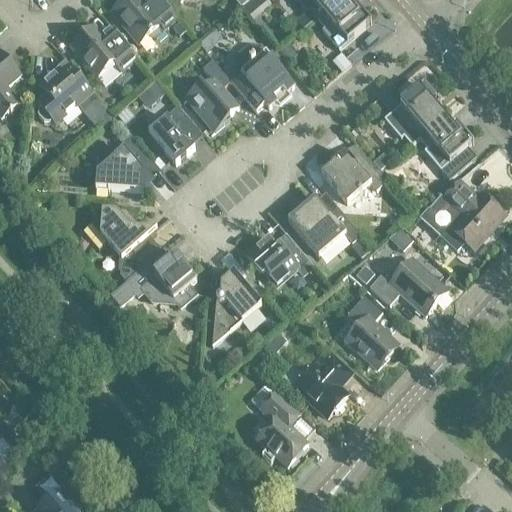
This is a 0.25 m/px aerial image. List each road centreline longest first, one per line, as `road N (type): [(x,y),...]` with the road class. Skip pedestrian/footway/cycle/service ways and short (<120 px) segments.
road 1 (residential): [(279,154),(275,182),(217,229),(192,220),(194,198),(254,151)]
road 2 (residential): [(279,154),(426,22)]
road 3 (tertiary): [(403,407),(511,286)]
road 4 (residential): [(403,407),(511,507)]
road 5 (tertiary): [(511,126),(426,22)]
